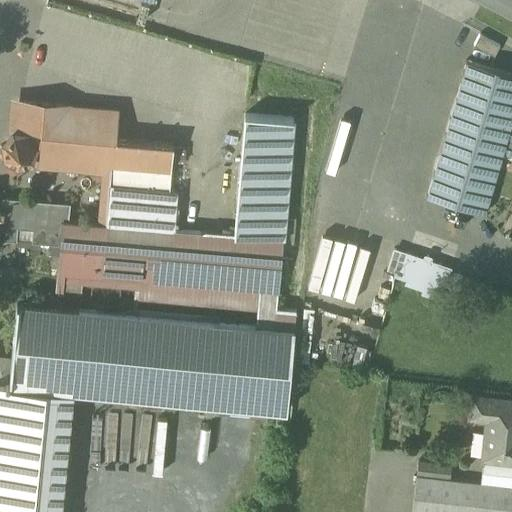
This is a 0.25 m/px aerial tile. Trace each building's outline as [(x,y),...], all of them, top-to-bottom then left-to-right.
[(511,74),(466,61),(460,81),(461,81),(427,196),(485,213),(503,151),(511,121),(511,74)] [(64,106),(22,102),(15,134),(6,143),(6,148),(13,159),(18,161),(30,156),(91,165),(97,166),(101,169),(105,173),(107,178),(109,183),(105,224),(174,230),(177,190),(170,190),(173,144),(114,139),(116,116),(64,111),(64,106)] [(292,117),(245,114),(234,232),(206,230),(200,232),(174,230),(105,224),(67,221),(65,221),(63,243),(60,282),(140,289),(139,300),(275,313),(292,117)] [(511,121),(503,151),(511,153),(511,121)] [(68,205),(4,199),(3,209),(1,209),(1,214),(2,215),(0,238),(15,239),(17,224),(34,225),(33,241),(63,243),(65,221),(67,221),(68,205)] [(451,268),(402,251),(394,276),(443,293),(451,268)] [(294,329),(17,303),(10,384),(72,389),(287,410),(294,329)] [(11,360),(0,359),(0,381),(9,383),(11,360)] [(10,384),(9,383),(0,381),(0,511),(59,511),(72,389),(10,384)] [(511,400),(472,396),(469,417),(487,419),(485,431),(487,431),(484,459),(511,462),(511,400)] [(446,463),(418,459),(416,475),(445,478),(446,463)] [(511,462),(484,459),(482,482),(511,485),(511,462)] [(511,511),(511,485),(482,482),(449,478),(451,463),(446,463),(445,478),(416,475),(412,511),(511,511)]
